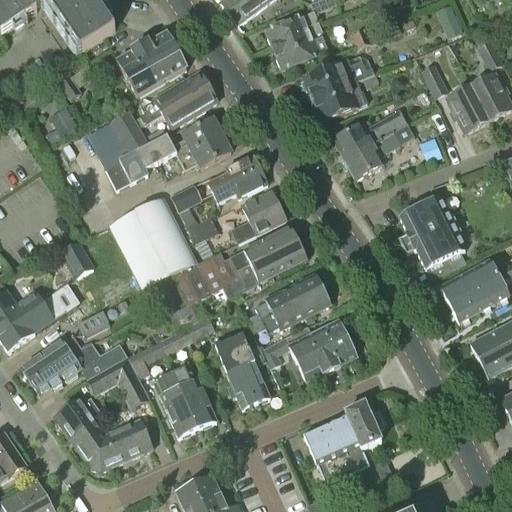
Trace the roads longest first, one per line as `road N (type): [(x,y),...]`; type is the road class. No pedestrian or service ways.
road 1 (residential): [(92,510),(412,375)]
road 2 (tertiary): [(322,217),(171,0)]
road 3 (residential): [(322,217),(511,150)]
road 4 (tertiary): [(412,375),(322,217)]
road 5 (tertiary): [(488,511),(412,375)]
road 6 (residential): [(92,510),(0,392)]
